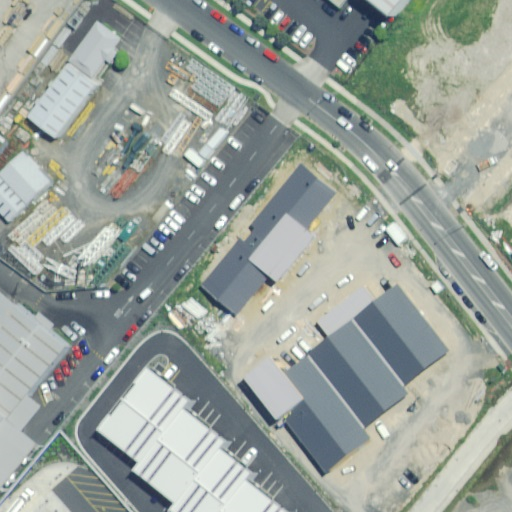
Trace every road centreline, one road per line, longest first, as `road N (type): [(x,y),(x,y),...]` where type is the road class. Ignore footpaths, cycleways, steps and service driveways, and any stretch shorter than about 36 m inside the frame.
road 1 (unknown): [(413,188),(240,347),(234,365),(252,406),(346,499)]
road 2 (unclassified): [(430,208),(337,120),(172,0)]
road 3 (unknown): [(346,499),(508,317)]
road 4 (unclassified): [(511,321),(430,208)]
road 5 (residential): [(430,208),(511,117)]
